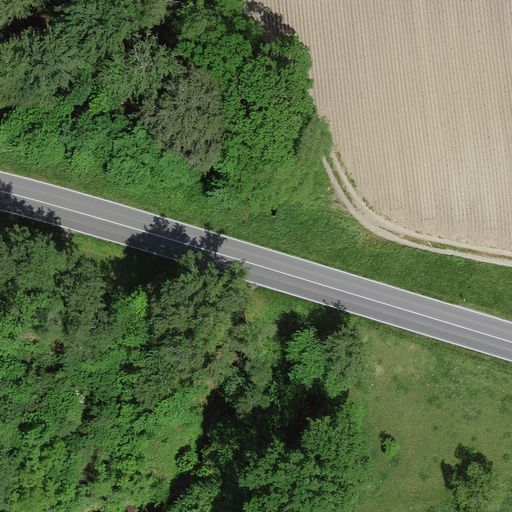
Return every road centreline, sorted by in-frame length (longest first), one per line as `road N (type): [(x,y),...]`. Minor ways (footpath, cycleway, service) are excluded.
road 1 (secondary): [(0,190),(511,342)]
road 2 (track): [(511,259),(400,235),(362,213),(234,0)]
